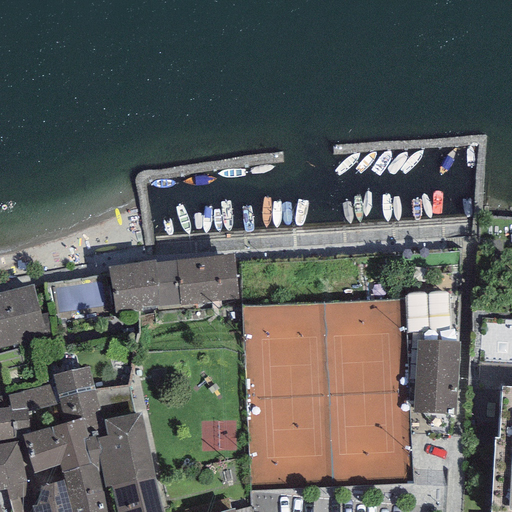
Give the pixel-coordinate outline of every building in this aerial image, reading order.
[(234,255),(176,261),(181,304),(239,298),(234,255)] [(155,260),(108,267),(113,311),(159,305),(155,263),(155,260)] [(176,261),(155,263),(159,305),(159,307),(181,304),(176,261)] [(32,286),(0,293),(0,349),(44,338),(32,286)] [(455,415),(459,341),(417,339),(413,412),(455,415)] [(89,366),(53,375),(55,384),(62,409),(65,423),(82,418),(88,438),(96,435),(97,438),(106,436),(105,419),(89,366)] [(511,366),(483,367),(483,387),(511,386),(511,366)] [(55,384),(8,395),(11,406),(16,436),(23,436),(30,434),(27,417),(62,409),(55,384)] [(511,511),(511,390),(502,390),(500,441),(495,441),(491,511),(511,511)] [(0,440),(16,438),(16,436),(11,406),(0,407),(0,440)] [(142,412),(105,419),(106,436),(97,438),(100,461),(105,488),(112,487),(155,477),(142,412)] [(30,434),(23,436),(34,473),(59,465),(62,473),(95,464),(100,461),(97,438),(96,435),(88,438),(82,418),(65,423),(30,434)] [(0,491),(7,490),(12,511),(27,511),(26,502),(26,481),(18,442),(0,445),(0,491)] [(106,511),(95,464),(62,473),(64,480),(72,511),(106,511)] [(163,511),(155,477),(112,487),(118,511),(163,511)] [(72,511),(64,480),(41,485),(36,505),(31,506),(33,511),(72,511)]
